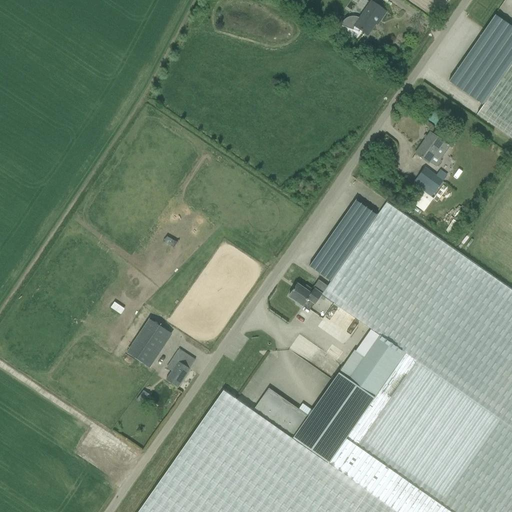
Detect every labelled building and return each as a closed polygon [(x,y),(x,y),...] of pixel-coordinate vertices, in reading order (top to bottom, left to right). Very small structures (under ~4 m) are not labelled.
[(380,21),(386,12),(370,1),(358,19),(356,18),(354,17),(351,17),(349,18),(347,19),(345,20),(343,22),(342,24),(341,26),(353,30),(354,27),(367,36),(378,20),(380,21)] [(448,84),(481,106),(511,61),(511,33),(508,39),(488,26),(448,84)] [(511,61),(481,106),(482,107),(477,115),(511,139),(511,61)] [(450,147),(443,142),(430,133),(415,154),(428,163),(429,163),(435,167),(438,167),(441,162),(440,160),(450,147)] [(443,181),(435,176),(425,168),(413,184),(421,190),(431,198),(435,193),(443,181)] [(308,266),(329,281),(375,215),(354,200),(308,266)] [(375,215),(329,281),(327,287),(321,295),(360,323),(379,336),(406,354),(328,465),(292,440),(252,412),(236,400),(223,391),(138,511),(511,511),(511,290),(452,248),(402,213),(394,208),(385,202),(381,208),(375,215)] [(315,304),(321,295),(327,287),(318,280),(312,289),(314,290),(313,291),(306,286),(304,289),(297,284),(288,296),(296,302),(296,304),(300,306),(302,306),(303,306),(310,310),(314,304),(315,304)] [(149,319),(127,353),(150,368),(168,340),(159,334),(163,329),(149,319)] [(308,417),(292,440),(328,465),(406,354),(379,336),(364,358),(354,351),(308,417)] [(187,355),(180,351),(178,352),(170,364),(169,364),(166,368),(171,371),(165,380),(178,388),(190,370),(189,369),(195,361),(187,355)] [(268,389),(252,412),(292,440),(308,417),(268,389)] [(136,398),(141,404),(150,396),(145,390),(136,398)]
